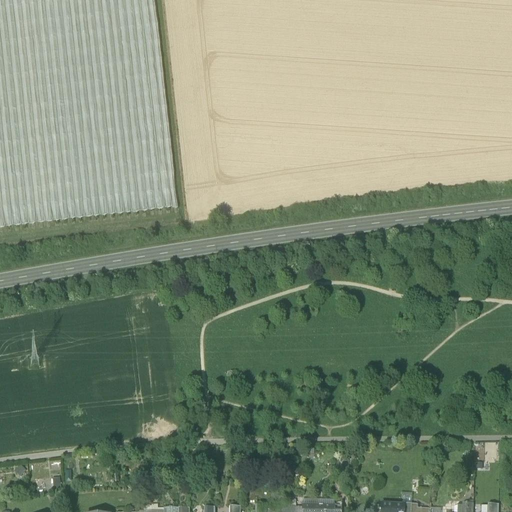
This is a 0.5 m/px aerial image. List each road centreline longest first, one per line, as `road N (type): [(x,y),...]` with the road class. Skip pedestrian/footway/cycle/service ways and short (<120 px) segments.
road 1 (secondary): [(511,208),(0,281)]
road 2 (track): [(0,463),(198,443),(511,440)]
